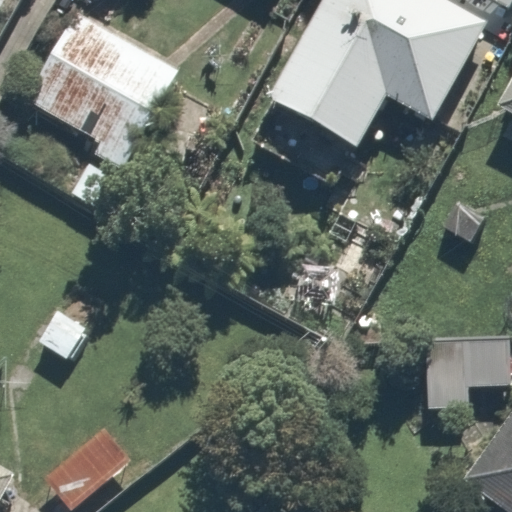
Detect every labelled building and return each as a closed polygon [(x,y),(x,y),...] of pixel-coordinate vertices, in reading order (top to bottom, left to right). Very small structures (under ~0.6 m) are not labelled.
[(490,30),(438,0),(325,0),(267,99),(360,154),(393,99),(434,123),(490,30)] [(84,10),(27,103),(126,164),(183,70),(84,10)] [(511,91),(502,110),(511,115),(511,91)] [(95,328),(56,305),(33,342),(72,365),(95,328)] [(437,338),(432,377),(504,386),(509,347),(437,338)] [(108,416),(40,475),(72,511),(99,511),(152,467),(108,416)] [(511,511),(511,420),(468,480),(511,511)] [(0,460),(0,495),(15,469),(0,460)]
